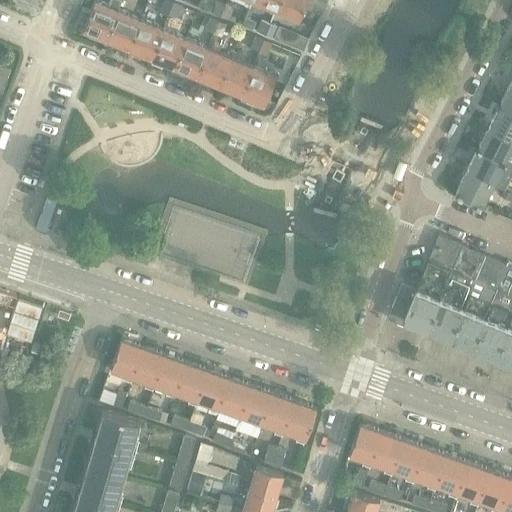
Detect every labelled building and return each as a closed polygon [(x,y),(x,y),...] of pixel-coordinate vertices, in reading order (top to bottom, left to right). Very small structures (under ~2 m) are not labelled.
[(78,26),(106,38),(118,9),(97,0),(95,0),(90,13),(84,10),(78,26)] [(169,14),(174,2),(169,0),(165,0),(161,10),(169,14)] [(276,9),(279,0),(252,0),(251,4),(257,7),(261,6),(262,3),(276,9)] [(306,0),(279,0),(276,9),(299,19),(306,0)] [(225,4),(217,1),(212,13),(220,16),(225,4)] [(182,5),(174,2),(169,14),(177,17),(182,5)] [(233,8),(225,4),(220,16),(229,20),(233,8)] [(141,18),(118,9),(106,38),(128,47),(141,18)] [(219,20),(211,17),(206,29),(214,32),(219,20)] [(141,18),(128,47),(152,57),(164,28),(141,18)] [(227,24),(219,20),(214,32),(222,36),(227,24)] [(270,23),(262,20),(257,32),(265,35),(270,23)] [(278,26),(270,23),(265,35),(273,38),(278,26)] [(186,37),(164,28),(152,57),(174,66),(186,37)] [(259,51),(264,39),(255,36),(251,47),(259,51)] [(186,37),(174,66),(196,75),(208,46),(186,37)] [(267,54),(272,42),(264,39),(259,51),(267,54)] [(230,55),(208,46),(196,75),(218,85),(230,55)] [(230,55),(218,85),(241,94),(253,65),(230,55)] [(0,64),(0,90),(3,92),(12,68),(0,64)] [(276,74),(253,65),(241,94),(264,104),(276,74)] [(511,84),(510,84),(499,106),(511,112),(511,84)] [(511,112),(499,106),(489,126),(511,138),(511,112)] [(511,138),(489,126),(478,148),(504,161),(511,144),(511,138)] [(478,148),(467,169),(493,182),(504,161),(478,148)] [(481,204),(493,182),(467,169),(456,191),(481,204)] [(391,310),(429,326),(453,268),(452,268),(462,245),(462,243),(439,233),(428,258),(429,258),(417,288),(403,282),(391,310)] [(464,272),(473,249),(462,245),(452,268),(453,268),(464,272)] [(485,254),(473,249),(464,272),(475,277),(485,254)] [(495,259),(485,254),(475,277),(486,282),(495,259)] [(507,264),(495,259),(486,282),(498,287),(507,264)] [(511,263),(508,262),(507,264),(498,287),(509,291),(511,283),(511,263)] [(429,326),(451,335),(475,277),(464,272),(453,268),(429,326)] [(451,335),(473,345),(485,316),(498,287),(486,282),(475,277),(451,335)] [(485,316),(473,345),(496,354),(511,315),(511,292),(509,291),(498,287),(485,316)] [(511,315),(496,354),(511,360),(511,315)] [(133,375),(143,345),(120,337),(110,367),(133,375)] [(153,383),(164,353),(143,345),(133,375),(153,383)] [(175,390),(186,361),(164,353),(153,383),(175,390)] [(196,398),(207,368),(186,361),(175,390),(196,398)] [(207,368),(196,398),(218,406),(229,376),(207,368)] [(229,376),(218,406),(240,414),(250,384),(229,376)] [(250,384),(240,414),(262,421),(272,392),(250,384)] [(127,391),(118,389),(114,405),(122,408),(127,391)] [(272,392),(262,421),(283,429),(294,399),(272,392)] [(294,399),(283,429),(305,437),(316,407),(294,399)] [(146,406),(130,400),(127,409),(144,414),(146,406)] [(162,411),(146,406),(144,414),(160,420),(162,411)] [(102,408),(86,464),(121,474),(137,418),(102,408)] [(190,420),(174,415),(171,423),(187,429),(190,420)] [(206,426),(190,420),(187,429),(203,434),(206,426)] [(349,453),(371,460),(382,430),(360,422),(349,453)] [(403,438),(382,430),(371,460),(392,468),(403,438)] [(228,446),(232,437),(216,431),(213,439),(228,446)] [(196,438),(184,435),(182,443),(193,446),(196,438)] [(248,444),(232,437),(228,446),(244,453),(248,444)] [(392,468),(414,476),(425,445),(403,438),(392,468)] [(191,455),(193,446),(182,443),(180,451),(191,455)] [(272,464),(275,456),(277,447),(269,445),(264,461),(272,464)] [(447,453),(425,445),(414,476),(436,484),(447,453)] [(286,450),(277,447),(275,456),(272,464),(281,466),(286,450)] [(188,463),(191,455),(180,451),(177,460),(188,463)] [(436,484),(457,491),(468,461),(447,453),(436,484)] [(186,472),(188,463),(177,460),(175,468),(186,472)] [(490,469),(468,461),(457,491),(479,499),(490,469)] [(86,464),(72,511),(109,511),(121,474),(86,464)] [(256,465),(249,487),(276,496),(283,473),(256,465)] [(183,480),(186,472),(175,468),(172,477),(183,480)] [(368,471),(359,468),(354,485),(363,487),(368,471)] [(479,499),(501,507),(511,476),(490,469),(479,499)] [(194,470),(189,486),(202,491),(207,475),(194,470)] [(240,476),(228,473),(226,480),(237,484),(240,476)] [(511,476),(501,507),(511,510),(511,476)] [(172,477),(170,485),(181,488),(183,480),(172,477)] [(387,485),(371,480),(368,489),(384,494),(387,485)] [(403,490),(387,485),(384,494),(401,499),(403,490)] [(250,511),(271,511),(276,496),(249,487),(242,510),(250,511)] [(179,493),(168,490),(166,498),(177,502),(179,493)] [(353,490),(346,511),(375,511),(380,498),(353,490)] [(431,499),(415,494),(412,502),(428,507),(431,499)] [(233,498),(221,495),(219,503),(231,506),(233,498)] [(177,502),(166,498),(163,507),(174,510),(177,502)] [(444,511),(447,504),(431,499),(428,507),(442,511),(444,511)] [(228,511),(231,506),(219,503),(217,510),(222,511),(228,511)]
